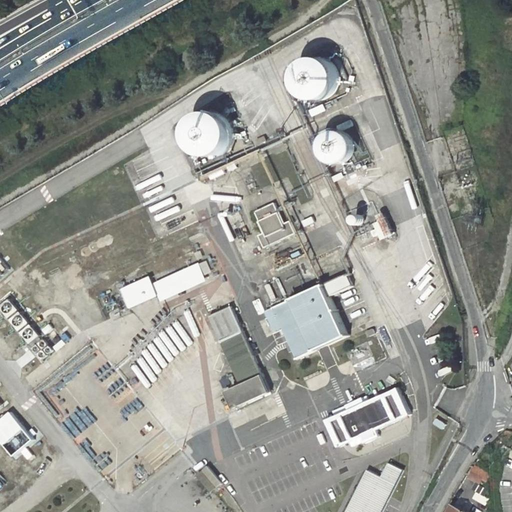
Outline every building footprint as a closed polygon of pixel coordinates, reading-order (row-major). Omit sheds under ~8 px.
[(301,84),(302,87),(304,90),(306,93),(308,96),(311,98),(314,99),(317,100),(321,101),(324,100),(328,100),(331,99),(334,97),(337,95),(339,92),(342,86),(343,83),(343,79),(343,76),(341,69),(339,66),(337,64),(334,61),(331,60),(328,58),(325,58),(321,58),(318,58),(314,59),(311,60),(308,62),(306,65),(304,67),(302,70),(301,74),(300,81),(301,84)] [(195,130),(194,137),(195,140),(196,144),(197,147),(199,150),(202,152),(205,154),(208,156),(211,156),(215,157),(218,157),(221,156),(225,155),(228,153),(230,151),(233,148),(235,146),(236,142),(237,139),(237,136),(237,132),(236,129),(235,126),(233,123),(231,120),(228,118),(225,116),(222,115),(218,114),(212,114),(208,115),(205,117),(202,119),(200,121),(198,124),(196,127),(195,130)] [(253,146),(255,152),(286,139),(283,133),(253,146)] [(328,144),(327,147),(327,148),(327,152),(328,155),(330,158),(332,161),(335,164),(337,165),(343,166),(348,165),(352,164),(354,162),(357,159),(358,156),(359,153),(360,151),(360,148),(359,144),(356,139),(352,136),(350,135),(345,134),(343,133),(339,134),(336,136),(333,138),(331,139),(329,142),(328,144)] [(218,163),(205,169),(209,177),(221,171),(218,163)] [(259,235),(264,247),(297,234),(291,220),(286,223),(277,203),(256,211),(265,232),(259,235)] [(389,214),(375,219),(383,239),(397,233),(389,214)] [(360,223),(361,224),(361,225),(363,226),(364,226),(367,225),(368,224),(369,222),(368,220),(368,219),(365,217),(364,217),(362,218),(361,219),(360,221),(360,223)] [(201,263),(186,270),(191,281),(206,275),(201,263)] [(152,277),(156,284),(167,279),(179,273),(176,266),(152,277)] [(191,281),(186,270),(179,273),(184,285),(191,281)] [(179,273),(167,279),(172,290),(184,285),(179,273)] [(348,275),(276,308),(299,358),(349,335),(332,297),(354,287),(348,275)] [(133,307),(161,295),(156,284),(152,277),(125,289),(133,307)] [(161,295),(172,290),(167,279),(156,284),(161,295)] [(0,308),(0,309),(23,337),(33,329),(9,300),(0,308)] [(265,374),(234,307),(212,317),(243,384),(265,374)] [(4,343),(12,336),(8,331),(0,338),(4,343)] [(273,391),(265,374),(243,384),(228,391),(236,408),(273,391)] [(353,410),(333,421),(343,442),(365,433),(367,438),(378,433),(376,428),(409,412),(399,391),(365,405),(363,401),(352,406),(353,410)] [(9,412),(0,420),(0,439),(14,456),(33,440),(9,412)] [(314,428),(246,458),(262,494),(330,465),(314,428)] [(211,465),(199,474),(213,491),(225,482),(211,465)] [(485,480),(486,477),(477,473),(472,482),(486,489),(485,480)]
